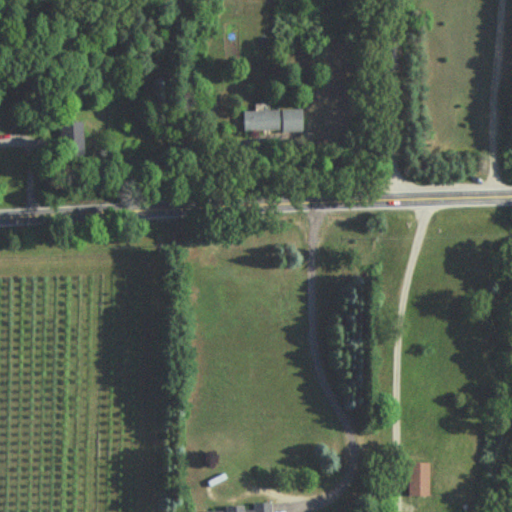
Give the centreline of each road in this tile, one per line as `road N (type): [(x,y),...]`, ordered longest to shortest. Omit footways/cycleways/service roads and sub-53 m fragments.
road 1 (tertiary): [(511,196),(0,219)]
road 2 (residential): [(393,199),(393,0)]
